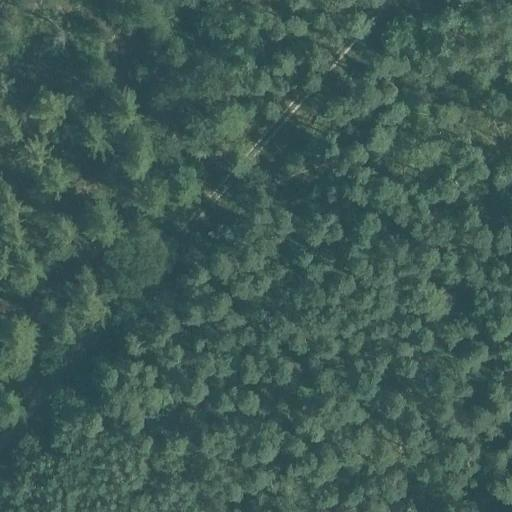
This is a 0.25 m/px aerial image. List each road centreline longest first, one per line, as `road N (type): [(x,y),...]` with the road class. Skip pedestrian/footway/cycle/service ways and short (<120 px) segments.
road 1 (track): [(396,0),(0,444)]
road 2 (track): [(213,206),(0,92)]
